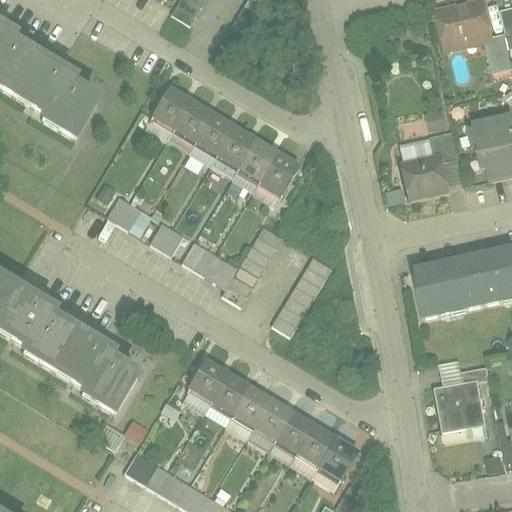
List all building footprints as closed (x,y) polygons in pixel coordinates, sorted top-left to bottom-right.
[(183,0),(173,21),(193,30),(207,0),(183,0)] [(483,1),(433,14),(445,60),(486,50),(493,79),(511,74),(511,63),(505,36),(493,39),(483,1)] [(0,88),(34,109),(30,116),(80,145),(105,102),(81,88),(85,81),(19,44),(22,37),(0,24),(0,88)] [(169,94),(149,126),(279,205),(299,172),(169,94)] [(443,114),(426,117),(429,134),(446,131),(443,114)] [(474,159),(483,187),(511,178),(511,130),(508,116),(471,127),(480,157),(474,159)] [(437,157),(397,167),(407,207),(455,194),(447,162),(459,158),(453,134),(432,139),(437,157)] [(388,208),(405,205),(403,192),(386,195),(388,208)] [(138,242),(151,221),(119,201),(106,221),(138,242)] [(148,248),(180,266),(192,245),(161,227),(148,248)] [(264,231),(223,300),(242,312),(251,298),(284,243),(264,231)] [(511,248),(408,273),(420,325),(511,303),(511,248)] [(313,260),(272,330),(292,341),(333,272),(313,260)] [(0,333),(13,341),(10,346),(69,380),(65,388),(115,417),(140,374),(116,360),(120,353),(54,315),(57,309),(0,276),(0,333)] [(198,353),(175,390),(329,483),(352,445),(198,353)] [(461,386),(432,392),(440,437),(487,428),(479,386),(490,384),(487,369),(459,374),(461,386)] [(511,410),(503,412),(509,454),(511,453),(511,410)] [(138,447),(146,433),(132,425),(124,439),(138,447)] [(227,511),(134,460),(122,481),(178,511),(327,511),(323,510),(322,511),(227,511)]
